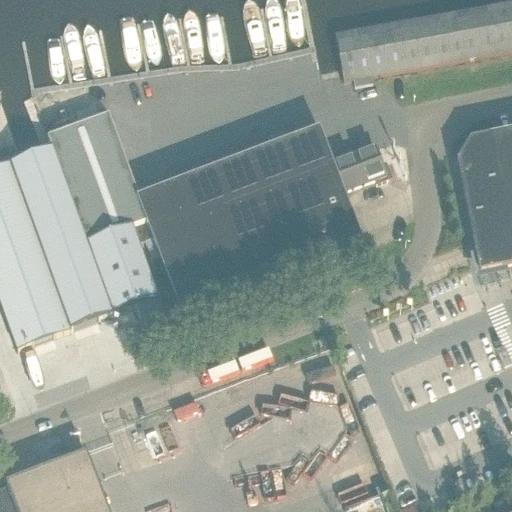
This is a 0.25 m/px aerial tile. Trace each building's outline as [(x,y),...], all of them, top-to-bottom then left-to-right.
[(511,6),(333,39),(339,72),(342,84),(343,87),(352,86),(354,92),(372,89),(371,82),(383,80),(511,56),(511,6)] [(137,230),(143,246),(152,243),(181,320),(361,252),(341,198),(374,185),(375,189),(390,184),(385,169),(381,170),(374,152),(330,168),(321,147),(316,148),(314,141),(208,180),(138,206),(108,121),(71,134),(66,122),(42,131),(51,156),(84,249),(137,230)] [(457,166),(456,167),(479,279),(511,271),(511,136),(502,139),(490,141),(471,145),(469,145),(470,147),(466,153),(457,166)] [(137,248),(143,246),(137,230),(84,249),(51,156),(10,171),(9,171),(0,173),(0,310),(16,355),(134,313),(143,339),(167,330),(137,248)] [(319,350),(326,347),(323,340),(316,342),(319,350)] [(0,511),(105,511),(91,475),(92,475),(85,459),(4,489),(6,492),(0,495),(0,511)] [(345,506),(347,511),(388,511),(383,494),(345,506)]
